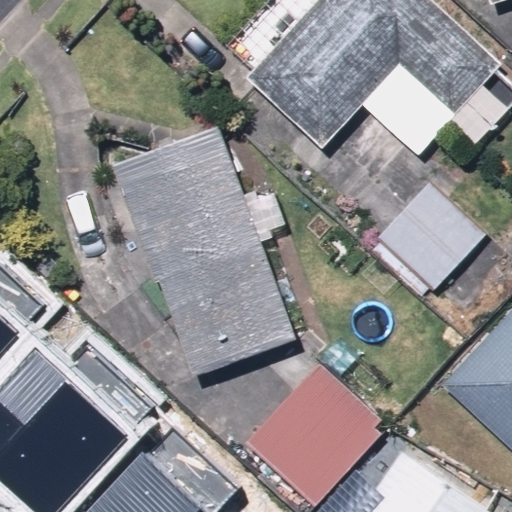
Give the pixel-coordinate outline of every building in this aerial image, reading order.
[(328,0),(297,32),(260,71),(335,143),(372,104),(427,157),(511,67),(511,62),(447,0),(328,0)] [(228,125),(101,172),(142,282),(164,274),(202,376),(307,337),(228,125)] [(491,237),(436,185),(388,236),(443,288),(491,237)] [(0,351),(42,306),(0,266),(0,351)] [(511,283),(437,359),(511,455),(511,283)] [(37,340),(0,380),(0,478),(36,511),(48,511),(150,402),(81,338),(60,361),(37,340)] [(389,421),(316,358),(249,436),(322,499),(389,421)] [(168,427),(91,511),(215,511),(237,488),(168,427)] [(495,511),(501,504),(406,446),(365,511),(495,511)]
